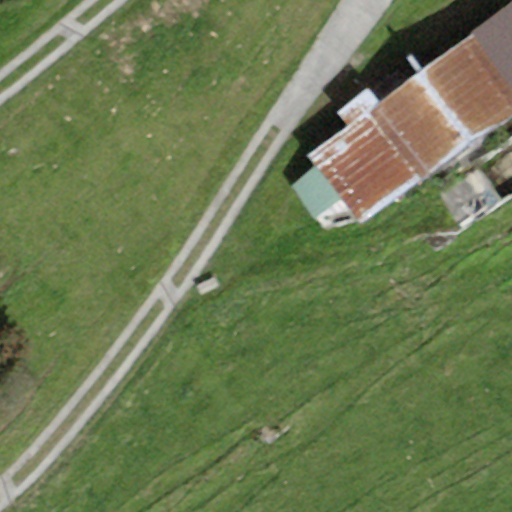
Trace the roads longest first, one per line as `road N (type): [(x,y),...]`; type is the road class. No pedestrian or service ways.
road 1 (track): [(0,493),(121,369),(369,0)]
road 2 (track): [(108,0),(0,89)]
